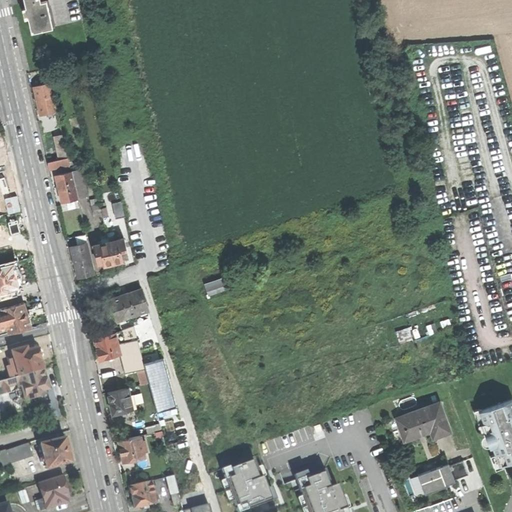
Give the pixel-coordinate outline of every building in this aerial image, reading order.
[(23,0),(24,2),(31,33),(55,27),(49,0),(40,2),(39,0),(23,0)] [(42,114),(57,111),(51,83),(35,86),(38,100),(42,114)] [(55,136),(60,159),(69,157),(64,135),(55,136)] [(60,159),(48,162),(49,168),(64,165),(65,169),(71,168),(69,157),(60,159)] [(57,189),(60,202),(88,196),(81,168),(54,175),(57,189)] [(115,210),(118,223),(126,221),(123,208),(115,210)] [(79,240),(80,245),(88,243),(86,234),(78,236),(79,240)] [(93,245),(97,264),(104,262),(105,267),(115,265),(123,263),(123,259),(129,257),(124,239),(116,241),(114,236),(101,239),(102,243),(93,245)] [(75,262),(79,277),(95,274),(88,243),(80,245),(72,246),(75,262)] [(0,267),(0,294),(17,290),(16,287),(20,285),(19,280),(20,276),(19,272),(15,269),(14,267),(14,264),(0,267)] [(208,296),(225,289),(219,276),(202,283),(208,296)] [(115,310),(118,320),(150,310),(143,290),(112,300),(115,310)] [(25,303),(0,309),(0,330),(8,329),(10,333),(32,327),(29,319),(27,312),(26,308),(25,303)] [(134,326),(119,331),(123,343),(138,338),(134,326)] [(96,348),(99,360),(120,354),(117,343),(121,342),(120,339),(117,340),(115,333),(93,338),(96,348)] [(12,352),(19,377),(20,376),(44,370),(42,363),(41,359),(43,354),(42,350),(38,349),(37,345),(12,352)] [(149,382),(157,412),(177,407),(165,358),(144,364),(149,382)] [(140,385),(149,382),(144,364),(135,366),(140,385)] [(46,380),(44,370),(20,376),(27,400),(42,396),(41,392),(49,390),(46,380)] [(129,387),(108,392),(111,406),(113,414),(120,413),(127,411),(133,410),(133,409),(131,400),(129,391),(129,389),(129,387)] [(493,447),(499,465),(511,460),(511,399),(479,411),(486,431),(483,432),(489,448),(493,447)] [(396,419),(404,440),(430,431),(433,438),(443,434),(450,432),(439,403),(396,419)] [(129,417),(127,411),(120,413),(121,419),(129,417)] [(144,427),(146,434),(162,430),(160,423),(144,427)] [(122,450),(124,462),(145,457),(144,452),(147,451),(145,440),(141,441),(140,435),(119,439),(122,450)] [(65,439),(41,445),(44,459),(41,460),(42,463),(46,462),(48,469),(72,463),(68,449),(65,439)] [(0,458),(2,465),(32,456),(28,443),(0,451),(0,458)] [(231,464),(222,467),(227,478),(221,480),(228,501),(235,500),(239,511),(241,511),(274,500),(265,477),(268,475),(263,464),(257,467),(254,459),(232,467),(231,464)] [(448,462),(418,473),(425,491),(446,484),(445,482),(454,478),(469,473),(463,459),(449,464),(448,462)] [(308,469),(295,474),(303,495),(298,497),(303,511),(350,511),(348,507),(351,506),(347,494),(344,495),(340,483),(332,486),(326,471),(312,476),(308,469)] [(175,476),(168,477),(172,494),(179,493),(175,476)] [(63,477),(39,485),(43,499),(36,501),(38,508),(40,507),(41,510),(68,502),(67,498),(69,497),(68,493),(70,491),(69,487),(66,487),(65,483),(63,477)] [(132,496),(135,508),(142,506),(143,510),(150,508),(149,505),(157,503),(156,499),(160,498),(159,494),(155,495),(152,481),(130,485),(132,496)] [(211,511),(209,502),(183,508),(184,511),(211,511)]
